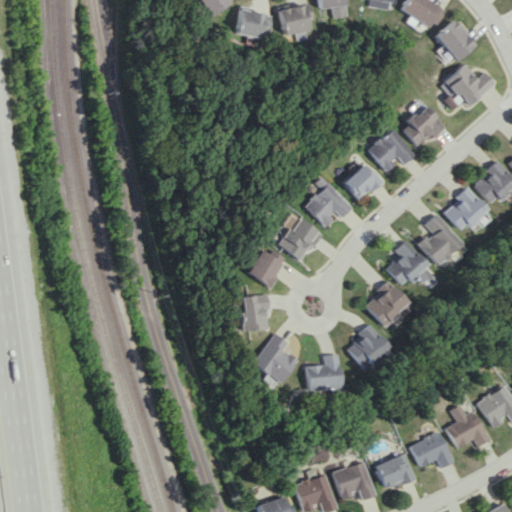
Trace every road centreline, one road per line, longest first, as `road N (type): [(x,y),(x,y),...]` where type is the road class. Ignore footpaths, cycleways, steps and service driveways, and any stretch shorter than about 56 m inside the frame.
road 1 (residential): [(218,511),(177,392),(113,0)]
road 2 (residential): [(511,103),(312,286)]
road 3 (motorway): [(26,511),(0,307)]
road 4 (residential): [(388,511),(511,448)]
